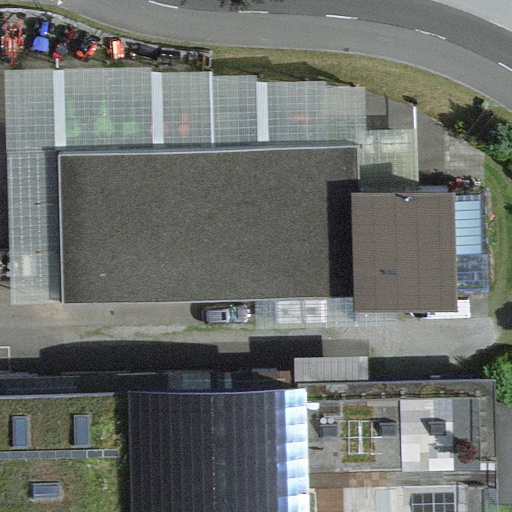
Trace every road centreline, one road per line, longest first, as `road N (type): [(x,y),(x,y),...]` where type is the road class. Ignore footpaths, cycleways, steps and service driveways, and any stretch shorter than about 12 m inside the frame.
road 1 (unknown): [(0,309),(300,326),(452,320)]
road 2 (residential): [(511,70),(408,30),(161,0)]
